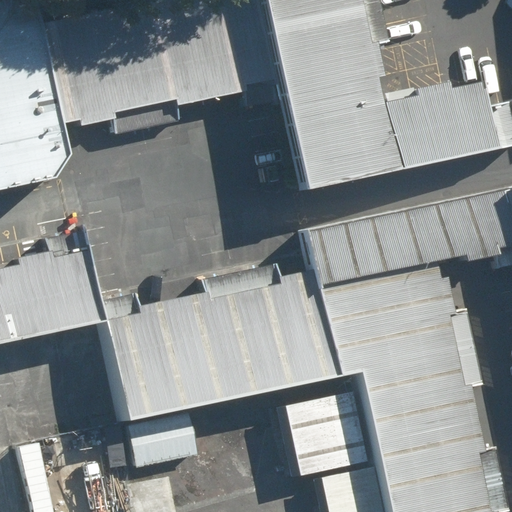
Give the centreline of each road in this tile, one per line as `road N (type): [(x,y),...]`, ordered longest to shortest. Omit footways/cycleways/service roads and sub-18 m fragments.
road 1 (residential): [(511,163),(211,216),(82,208),(0,221)]
road 2 (unknown): [(511,50),(496,24),(473,12),(405,0)]
